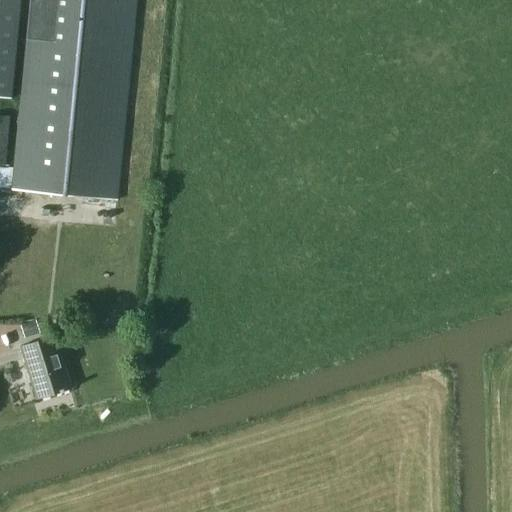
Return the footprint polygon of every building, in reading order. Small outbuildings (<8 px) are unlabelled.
[(0,0),(0,98),(12,100),(18,33),(21,0),(0,0)] [(28,0),(10,189),(119,200),(137,0),(28,0)] [(0,115),(0,164),(4,165),(10,117),(0,115)] [(20,326),(24,339),(40,334),(36,321),(20,326)] [(72,389),(56,336),(20,346),(37,400),(72,389)]
